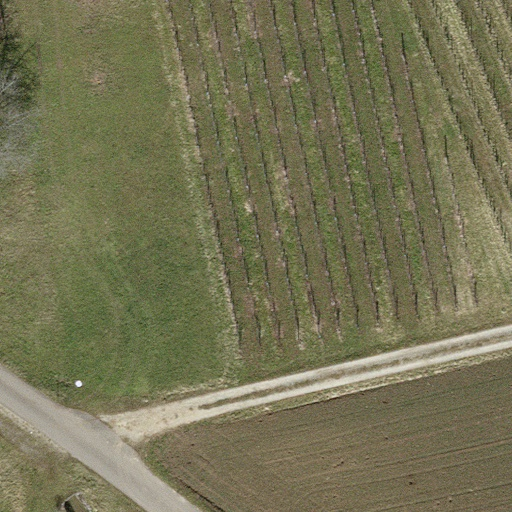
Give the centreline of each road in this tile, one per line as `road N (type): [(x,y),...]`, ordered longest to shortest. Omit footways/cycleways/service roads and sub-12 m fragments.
road 1 (track): [(84,434),(511,331)]
road 2 (track): [(187,511),(0,377)]
